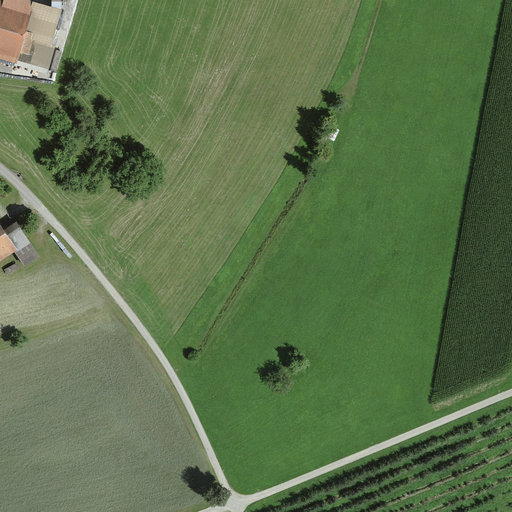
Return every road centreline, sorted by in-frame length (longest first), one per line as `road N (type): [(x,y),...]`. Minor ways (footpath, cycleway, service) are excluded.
road 1 (track): [(238,511),(161,351),(0,166)]
road 2 (track): [(209,511),(511,393)]
